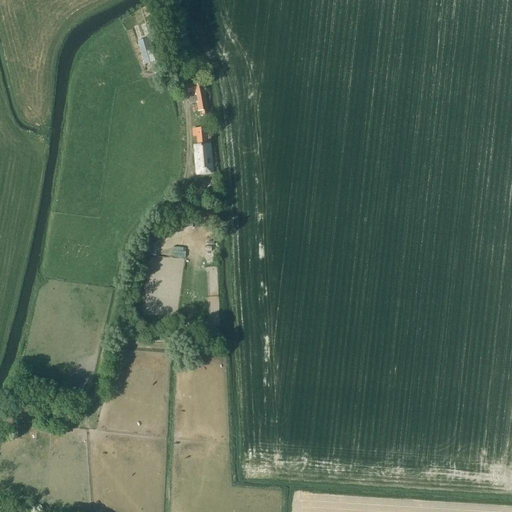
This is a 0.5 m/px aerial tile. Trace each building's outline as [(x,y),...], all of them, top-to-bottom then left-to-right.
[(137,41),(145,64),(155,61),(148,38),(137,41)] [(162,70),(159,63),(150,66),(152,73),(154,73),(156,78),(163,76),(162,70)] [(203,115),(209,113),(201,79),(193,81),(194,85),(188,86),(189,92),(195,91),(200,110),(202,110),(203,115)] [(194,145),(197,174),(212,172),(209,144),(206,144),(205,129),(193,130),(194,136),(197,136),(198,145),(194,145)] [(171,224),(173,231),(188,226),(192,224),(190,218),(171,224)] [(153,237),(157,243),(158,242),(170,233),(173,231),(169,225),(155,235),(153,237)] [(19,400),(16,410),(23,412),(25,401),(19,400)]
